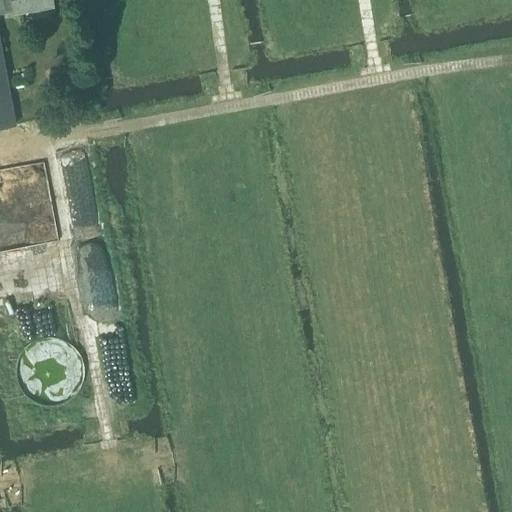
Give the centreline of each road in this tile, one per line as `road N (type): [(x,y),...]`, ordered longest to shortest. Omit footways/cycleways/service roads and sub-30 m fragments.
road 1 (track): [(511,61),(0,149)]
road 2 (track): [(48,141),(109,454)]
